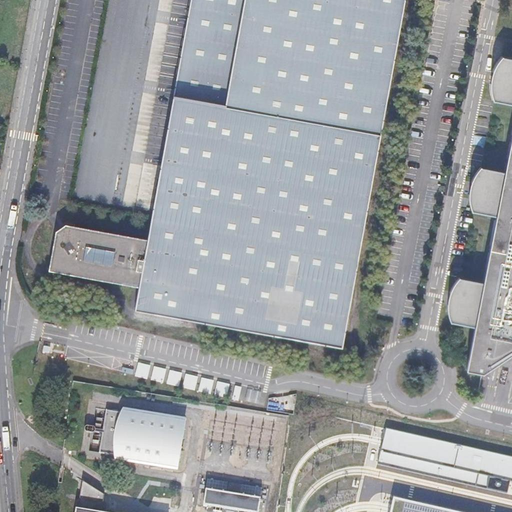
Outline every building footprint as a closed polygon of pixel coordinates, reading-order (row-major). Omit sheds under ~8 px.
[(0,0),(0,55),(4,56),(6,43),(10,43),(11,39),(14,17),(21,18),(24,0),(0,0)] [(59,240),(54,239),(48,270),(138,287),(134,310),(341,348),(403,0),(190,0),(147,239),(73,226),(72,231),(59,240)] [(0,115),(3,116),(9,82),(3,81),(6,63),(3,62),(4,56),(0,55),(0,115)] [(511,58),(502,56),(498,60),(495,65),(493,71),(492,73),(491,79),(490,85),(490,91),(492,96),(493,101),(511,104),(511,133),(505,171),(481,167),(477,171),(474,176),(471,181),(470,187),(469,192),(469,198),(470,204),(472,211),(496,216),(484,282),(459,277),(456,281),(452,286),(450,292),(448,300),(447,306),(448,312),(449,317),(451,322),(475,327),(467,370),(482,373),(483,370),(486,370),(485,370),(487,371),(511,353),(511,58)] [(55,231),(54,239),(59,240),(72,231),(73,226),(65,224),(55,231)] [(151,366),(139,364),(136,377),(148,380),(151,366)] [(167,370),(155,367),(152,381),(164,384),(167,370)] [(183,374),(171,371),(167,385),(179,387),(183,374)] [(482,373),(481,389),(495,390),(496,374),(482,373)] [(198,378),(186,375),(183,388),(195,391),(198,378)] [(214,381),(202,379),(199,392),(211,395),(214,381)] [(230,385),(218,382),(215,396),(227,399),(230,385)] [(242,388),(236,387),(233,400),(239,401),(242,388)] [(123,407),(120,412),(113,455),(114,459),(177,470),(186,418),(123,407)] [(120,412),(106,410),(99,453),(113,455),(120,412)] [(511,458),(386,429),(383,441),(379,462),(490,490),(493,476),(511,480),(511,458)] [(85,482),(81,509),(97,511),(103,511),(106,495),(85,482)] [(258,511),(260,498),(206,489),(203,505),(250,511),(258,511)] [(455,511),(393,498),(391,509),(390,511),(455,511)]
